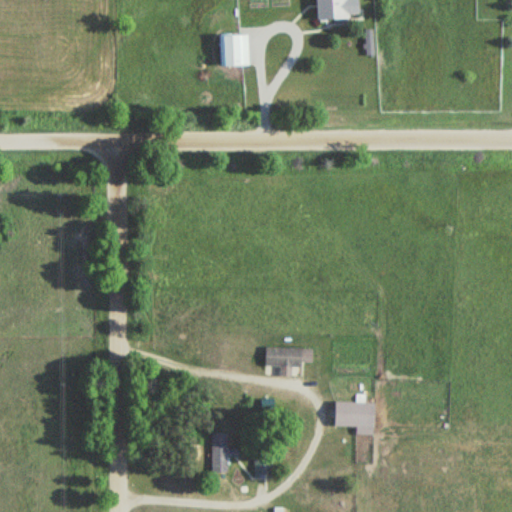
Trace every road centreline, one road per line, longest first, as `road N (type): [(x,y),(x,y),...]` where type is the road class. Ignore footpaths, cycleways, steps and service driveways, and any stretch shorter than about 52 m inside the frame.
road 1 (residential): [(96,156),(511,153)]
road 2 (residential): [(106,511),(96,156)]
